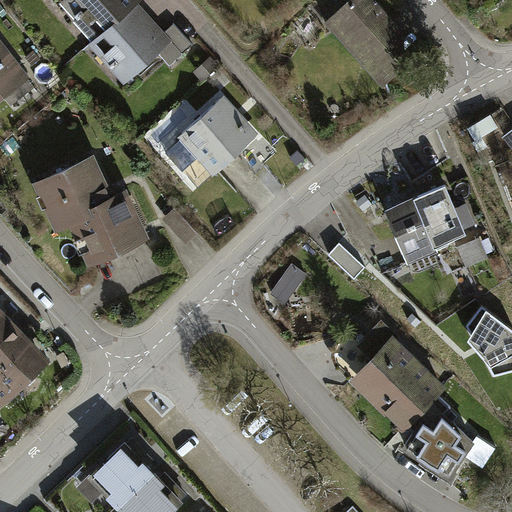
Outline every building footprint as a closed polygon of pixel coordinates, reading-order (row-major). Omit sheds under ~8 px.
[(64,0),(63,1),(95,37),(88,43),(124,83),(172,40),(141,5),(146,0),(64,0)] [(375,0),(344,0),(325,18),(385,83),(421,50),(375,0)] [(0,33),(0,99),(31,78),(0,33)] [(223,97),(178,136),(211,175),(256,136),(223,97)] [(96,153),(34,178),(56,232),(74,225),(90,263),(151,238),(130,186),(113,193),(96,153)] [(456,211),(445,186),(418,197),(422,206),(390,219),(408,261),(467,237),(464,230),(473,226),(465,207),(456,211)] [(468,267),(492,254),(481,234),(457,247),(468,267)] [(340,245),(329,256),(355,280),(365,268),(340,245)] [(306,275),(292,265),(280,283),(293,292),(306,275)] [(53,357),(0,301),(0,405),(1,407),(53,357)] [(511,330),(482,309),(469,327),(473,335),(470,343),(487,360),(496,378),(511,373),(511,330)] [(437,392),(442,387),(393,339),(398,335),(382,320),(359,343),(374,357),(355,376),(405,425),(407,423),(437,392)] [(450,405),(437,392),(407,423),(414,430),(405,445),(450,476),(472,440),(443,413),(450,405)] [(116,511),(160,470),(131,440),(80,490),(101,511),(116,511)] [(175,511),(188,500),(159,470),(116,511),(175,511)]
